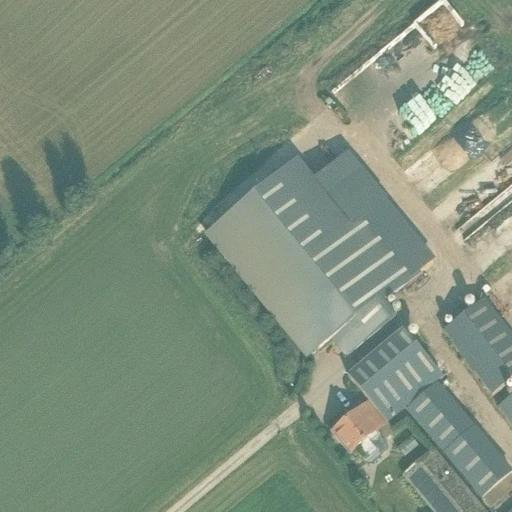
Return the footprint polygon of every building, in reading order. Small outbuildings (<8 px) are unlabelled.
[(348,154),(313,181),(296,162),(204,239),(305,361),(330,342),(345,360),(394,318),(383,306),(421,276),(419,274),(434,261),(386,203),(388,202),(348,154)] [(511,380),(511,339),(484,302),(442,334),(490,397),(511,380)] [(511,472),(511,471),(510,472),(437,386),(443,381),(403,332),(346,379),(368,405),(387,427),(404,412),(480,501),(482,500),(490,509),(507,495),(511,479),(510,477),(511,474),(511,472)] [(511,396),(497,409),(511,427),(511,396)] [(393,434),(387,427),(368,405),(332,435),(349,457),(354,453),(366,467),(370,466),(387,452),(387,449),(383,443),(393,434)] [(401,478),(429,511),(483,511),(434,452),(401,478)]
